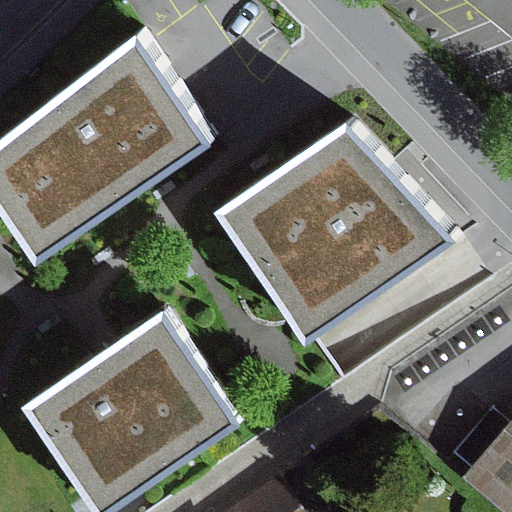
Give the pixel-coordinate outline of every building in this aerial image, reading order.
[(0,146),(0,211),(35,264),(207,147),(134,41),(0,146)] [(455,245),(346,127),(220,214),(307,346),(455,245)] [(114,511),(240,428),(164,316),(28,408),(98,511),(114,511)] [(511,446),(481,483),(511,508),(511,446)] [(309,511),(282,471),(221,511),(309,511)]
